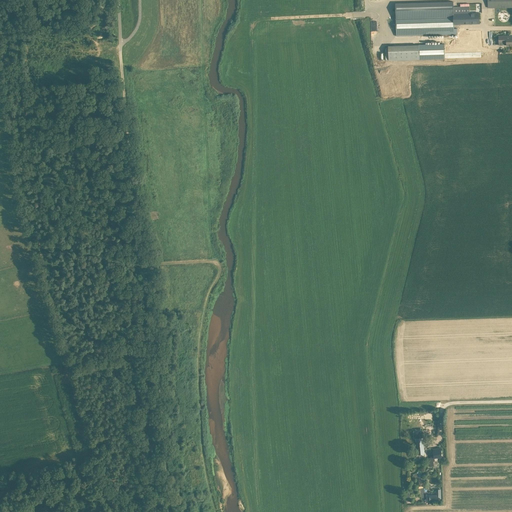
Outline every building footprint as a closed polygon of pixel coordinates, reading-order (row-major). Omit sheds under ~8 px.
[(454,1),(395,3),(396,35),(418,34),(454,34),(454,23),(480,23),(480,13),(470,13),(470,6),(454,6),(454,1)] [(507,45),(511,44),(511,36),(510,37),(510,35),(499,36),(499,45),(507,45)] [(389,60),(445,59),(444,44),(389,45),(389,60)] [(433,449),(434,453),(430,454),(431,461),(434,461),(434,465),(439,465),(438,460),(437,457),(442,456),(441,448),(437,448),(433,449)] [(436,489),(436,494),(428,494),(428,503),(432,503),(431,498),(441,498),(441,489),(436,489)]
